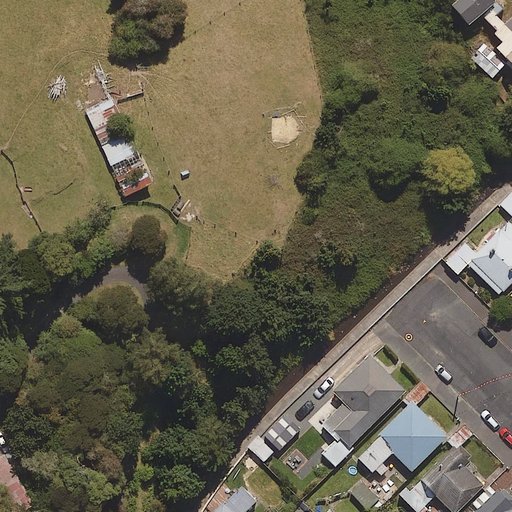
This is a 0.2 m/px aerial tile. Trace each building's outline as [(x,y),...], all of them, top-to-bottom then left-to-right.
[(511,71),(511,19),(505,26),(496,15),(501,12),(490,0),(463,0),(450,11),(467,30),(483,16),(498,33),(472,59),(498,85),(511,71)] [(152,185),(98,67),(67,82),(121,199),(152,185)] [(511,193),(500,206),(511,218),(511,193)] [(465,242),(444,264),(457,276),(467,265),(501,297),(511,285),(511,228),(508,224),(479,256),(465,242)] [(322,455),(337,469),(353,453),(350,451),(405,394),(369,359),(334,395),(345,406),(325,426),(338,438),(322,455)] [(431,392),(421,383),(404,402),(409,407),(359,461),(379,480),(386,472),(380,467),(392,454),(412,474),(446,438),(415,409),(431,392)] [(311,384),(276,417),(292,433),(327,399),(311,384)] [(464,425),(451,438),(460,448),(474,436),(464,425)] [(273,454),(259,438),(237,458),(251,474),(273,454)] [(475,470),(454,449),(403,500),(414,511),(421,511),(435,498),(449,511),(460,511),(483,489),(469,476),(475,470)] [(30,511),(34,510),(4,458),(0,460),(0,511),(30,511)] [(247,511),(256,503),(241,487),(215,511),(247,511)] [(486,494),(474,508),(478,511),(510,511),(507,509),(511,502),(500,491),(492,499),(486,494)]
